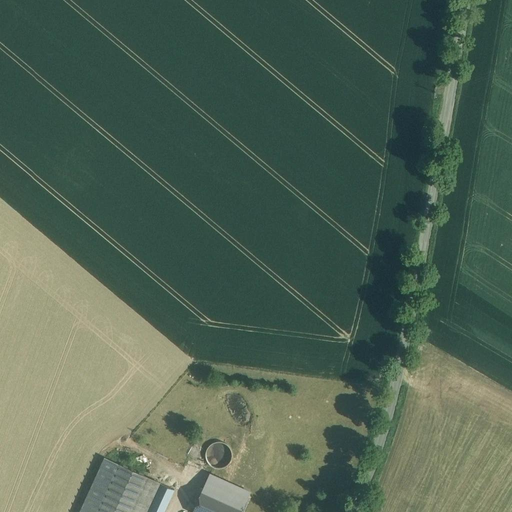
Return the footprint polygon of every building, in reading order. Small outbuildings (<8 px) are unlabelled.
[(221,440),(211,443),(215,454),(224,451),(221,440)] [(105,458),(79,511),(97,511),(119,464),(105,458)] [(97,511),(130,511),(147,477),(120,464),(119,464),(97,511)] [(241,511),(251,492),(210,474),(192,511),(241,511)] [(148,511),(161,483),(147,477),(130,511),(148,511)] [(161,483),(148,511),(163,511),(174,489),(161,483)]
